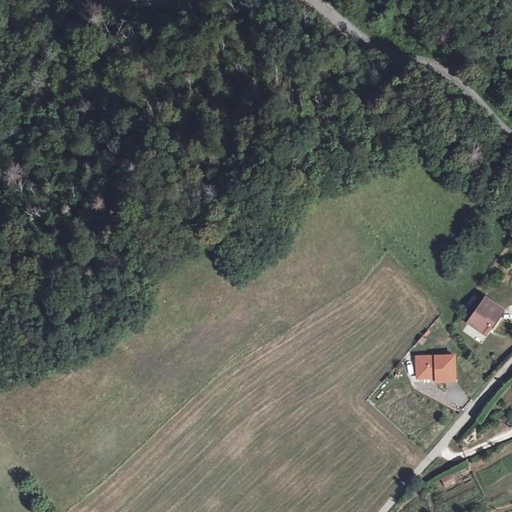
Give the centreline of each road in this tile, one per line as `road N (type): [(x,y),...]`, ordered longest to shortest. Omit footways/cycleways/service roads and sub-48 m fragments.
road 1 (tertiary): [(312,0),(365,41),(454,79),(511,136)]
road 2 (unclassified): [(386,511),(511,365)]
